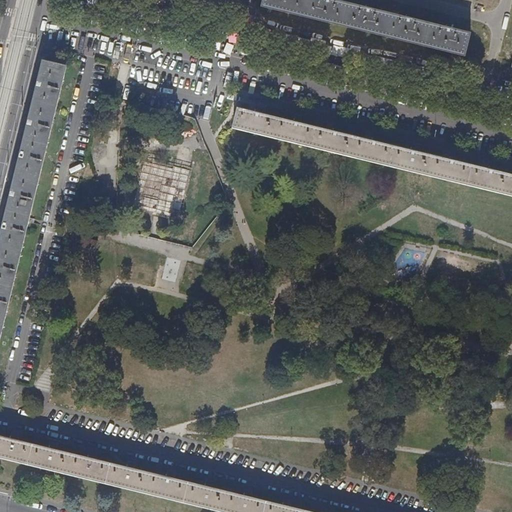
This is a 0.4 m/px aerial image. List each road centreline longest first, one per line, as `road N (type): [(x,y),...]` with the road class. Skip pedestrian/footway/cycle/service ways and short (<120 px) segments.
road 1 (residential): [(37,15),(511,134)]
road 2 (residential): [(0,417),(386,511)]
road 3 (residential): [(0,170),(37,15)]
